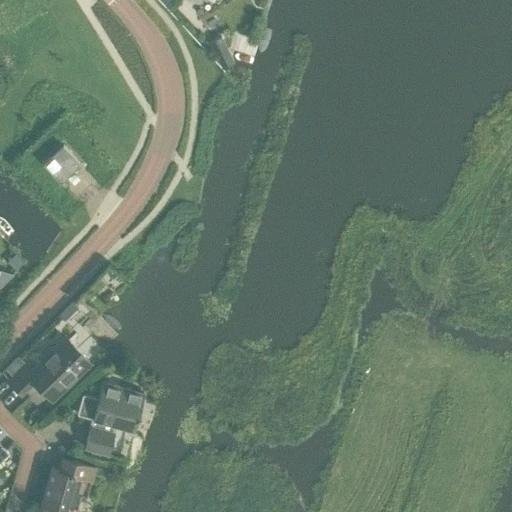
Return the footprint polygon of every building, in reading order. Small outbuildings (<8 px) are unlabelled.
[(222,35),(210,42),(216,54),(228,48),(222,35)] [(61,180),(81,163),(64,144),(44,162),(61,180)] [(17,354),(4,367),(12,375),(8,379),(21,392),(34,379),(51,398),(89,361),(65,335),(31,368),(17,354)] [(133,428),(143,392),(102,380),(98,395),(82,391),(76,412),(97,417),(95,425),(90,423),(84,445),(108,452),(114,431),(111,430),(114,422),(133,428)] [(91,478),(95,465),(62,456),(59,467),(50,465),(40,503),(69,511),(70,505),(76,507),(80,493),(86,494),(90,477),(91,478)]
